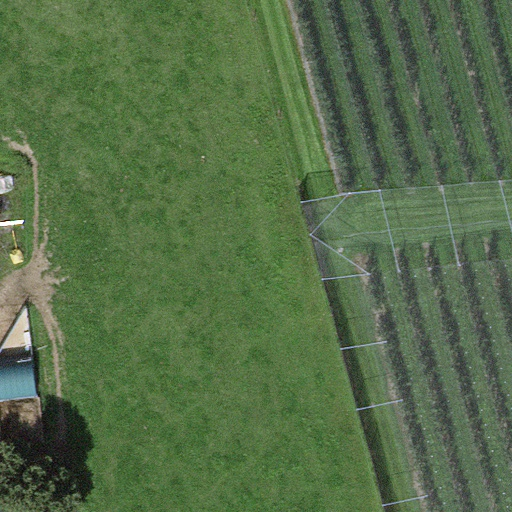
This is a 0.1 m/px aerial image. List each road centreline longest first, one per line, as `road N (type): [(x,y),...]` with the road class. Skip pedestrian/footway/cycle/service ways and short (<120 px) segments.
road 1 (track): [(271,0),(405,511)]
road 2 (track): [(329,220),(511,205)]
